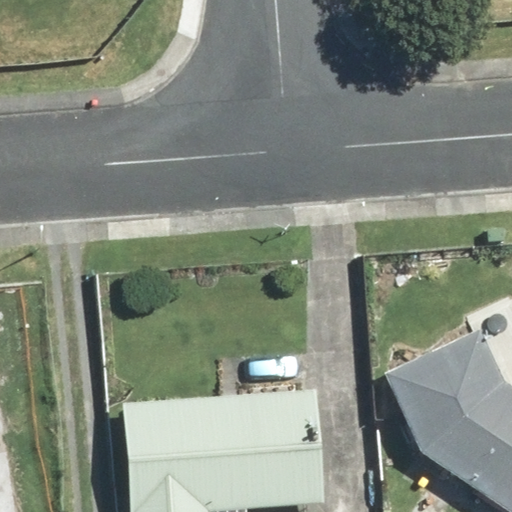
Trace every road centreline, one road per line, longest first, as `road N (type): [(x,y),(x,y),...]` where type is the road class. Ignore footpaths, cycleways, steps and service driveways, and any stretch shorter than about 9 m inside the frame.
road 1 (residential): [(287,150),(0,176)]
road 2 (residential): [(511,133),(287,150)]
road 3 (residential): [(276,0),(287,150)]
